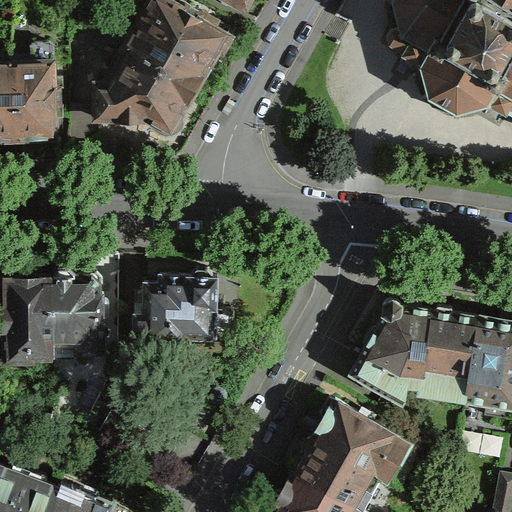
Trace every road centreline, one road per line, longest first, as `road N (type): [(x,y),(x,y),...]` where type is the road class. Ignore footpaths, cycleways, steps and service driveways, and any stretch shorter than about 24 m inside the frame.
road 1 (residential): [(208,511),(332,293),(356,216)]
road 2 (residential): [(222,203),(235,126),(306,0)]
road 3 (tertiary): [(0,200),(222,203)]
road 4 (tertiary): [(356,216),(511,240)]
road 5 (tertiary): [(222,203),(356,216)]
